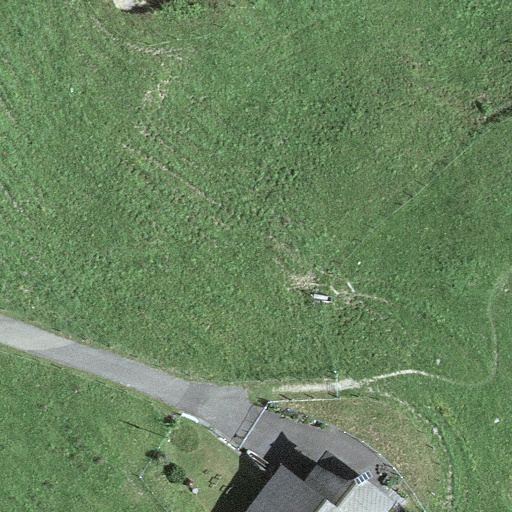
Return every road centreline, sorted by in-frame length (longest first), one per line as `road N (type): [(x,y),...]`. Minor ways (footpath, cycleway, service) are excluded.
road 1 (track): [(0,328),(212,403)]
road 2 (track): [(212,403),(335,445)]
